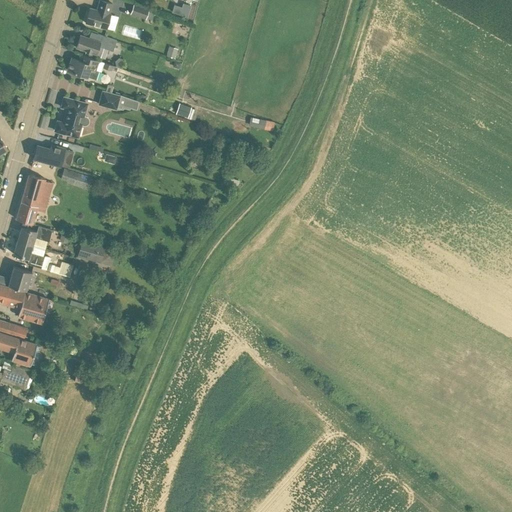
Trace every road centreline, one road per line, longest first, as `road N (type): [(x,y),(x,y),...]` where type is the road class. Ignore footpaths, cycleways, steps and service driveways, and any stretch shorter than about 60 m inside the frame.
road 1 (track): [(369,0),(325,151),(255,246)]
road 2 (residential): [(0,221),(60,0)]
